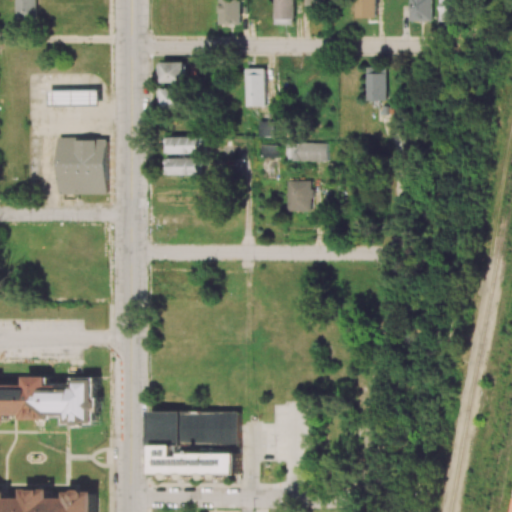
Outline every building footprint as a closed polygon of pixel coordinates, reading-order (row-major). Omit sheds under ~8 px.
[(37,0),(17,0),(17,18),(37,18),(37,0)] [(220,0),(219,23),(241,24),(241,0),(220,0)] [(274,0),(275,24),(294,24),(293,0),(274,0)] [(307,0),(307,19),(322,19),(322,0),(307,0)] [(376,0),(356,0),(356,18),(377,17),(376,0)] [(410,0),(411,20),(433,21),(432,0),(410,0)] [(440,0),(441,22),(461,21),(460,0),(440,0)] [(187,62),(159,62),(159,82),(187,82),(187,62)] [(387,100),(387,67),(367,67),(367,100),(387,100)] [(247,106),(266,106),(266,68),(247,68),(247,106)] [(159,108),(185,109),(186,89),(160,87),(159,108)] [(100,106),(50,106),(50,89),(100,89),(100,106)] [(273,121),(260,121),(259,136),(273,136),(273,121)] [(201,136),(166,137),(167,154),(201,153),(201,136)] [(108,193),(108,140),(78,140),(78,137),(59,137),(59,193),(108,193)] [(285,160),(328,161),(328,144),(286,142),(285,160)] [(278,157),(278,145),(261,144),(261,157),(278,157)] [(201,174),(201,157),(166,158),(167,175),(201,174)] [(288,211),(312,210),(312,180),(288,180),(288,211)] [(89,422),(98,422),(98,410),(101,407),(101,402),(98,399),(98,379),(78,378),(78,385),(51,384),(51,376),(28,376),(27,384),(2,384),(2,378),(0,378),(0,422),(1,422),(10,422),(10,415),(25,415),(25,419),(54,419),(54,415),(69,415),(69,422),(77,422),(80,426),(85,426),(89,422)] [(240,410),(150,411),(151,446),(156,446),(156,473),(240,473),(240,453),(183,453),(183,439),(227,439),(227,444),(240,443),(240,410)] [(0,511),(101,511),(101,490),(0,490),(0,511)]
